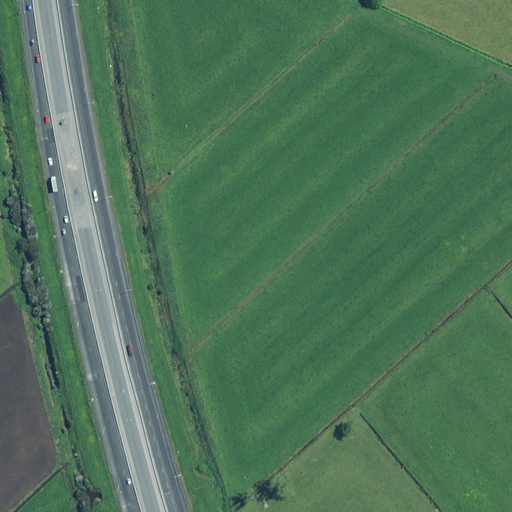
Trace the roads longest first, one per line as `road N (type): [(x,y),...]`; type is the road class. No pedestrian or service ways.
road 1 (motorway): [(58,0),(111,287),(171,511)]
road 2 (motorway): [(140,511),(71,228),(31,0)]
